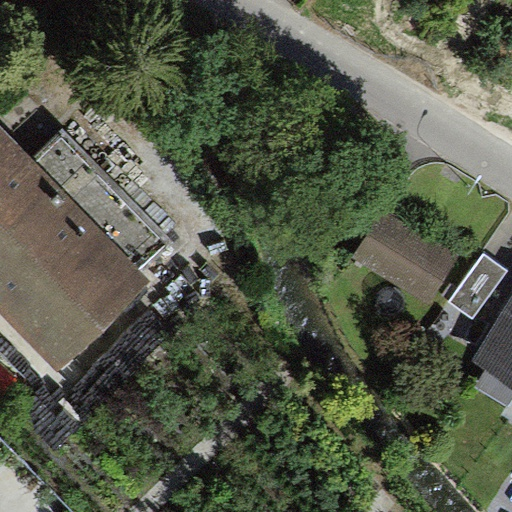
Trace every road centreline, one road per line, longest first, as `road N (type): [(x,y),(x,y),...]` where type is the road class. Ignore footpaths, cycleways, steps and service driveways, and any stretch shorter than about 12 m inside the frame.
road 1 (unclassified): [(511,180),(217,0)]
road 2 (track): [(134,511),(266,376)]
